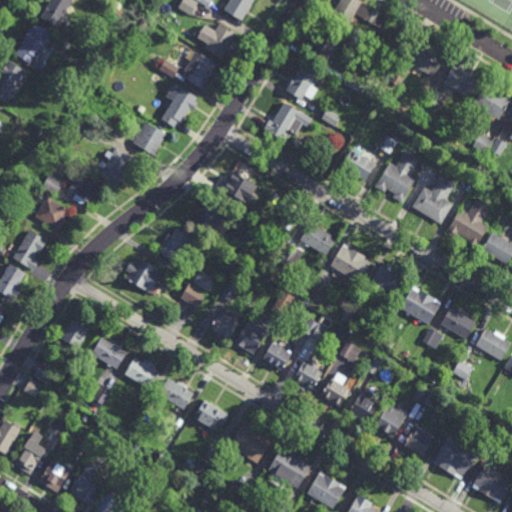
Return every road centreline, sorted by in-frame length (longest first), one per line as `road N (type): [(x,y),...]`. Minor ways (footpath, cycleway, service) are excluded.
road 1 (residential): [(0,393),(41,318),(87,258),(216,139),(300,0)]
road 2 (residential): [(451,511),(69,280)]
road 3 (residential): [(222,131),(511,306)]
